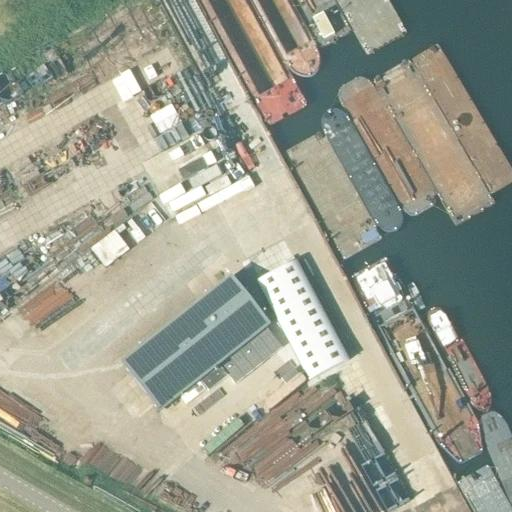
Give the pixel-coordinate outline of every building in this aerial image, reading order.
[(235,130),(256,120),(244,97),(224,107),(235,130)] [(111,130),(125,120),(119,111),(105,122),(111,130)] [(206,213),(252,193),(246,180),(252,177),(231,126),(156,157),(165,178),(162,179),(177,216),(203,206),(206,213)] [(151,177),(127,185),(130,195),(154,187),(151,177)] [(116,223),(97,234),(113,263),(132,252),(116,223)] [(286,248),(251,267),(311,381),(346,363),(286,248)] [(232,278),(138,353),(122,365),(160,413),(270,325),(232,278)] [(372,431),(362,435),(370,457),(380,454),(372,431)] [(411,492),(386,453),(371,463),(395,502),(411,492)]
